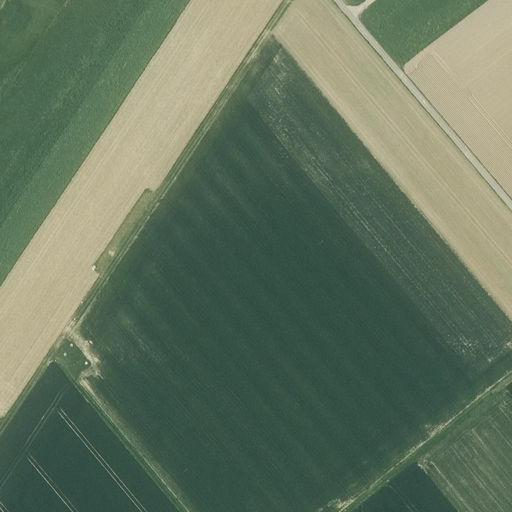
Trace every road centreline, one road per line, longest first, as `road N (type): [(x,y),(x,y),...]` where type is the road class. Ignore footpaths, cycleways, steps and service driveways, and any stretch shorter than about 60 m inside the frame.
road 1 (track): [(0,445),(288,0)]
road 2 (track): [(350,14),(511,206)]
road 3 (track): [(351,511),(511,378)]
road 4 (track): [(58,358),(184,511)]
